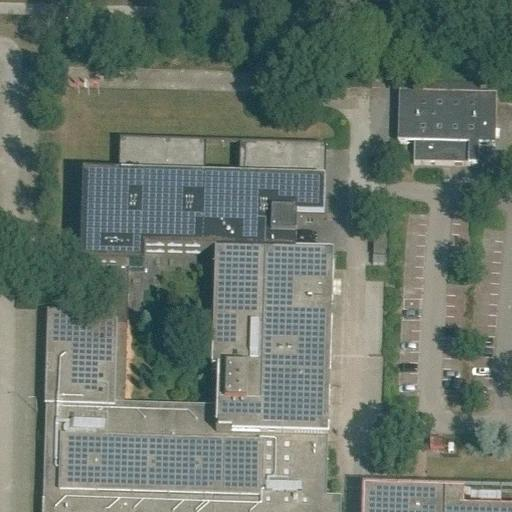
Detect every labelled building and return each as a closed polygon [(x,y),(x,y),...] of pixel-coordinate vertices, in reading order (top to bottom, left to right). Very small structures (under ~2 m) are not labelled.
[(399,145),(414,145),(414,167),(479,168),(479,147),(495,147),(496,99),(400,97),(399,145)] [(332,304),(333,258),(295,257),(296,222),(323,222),(325,148),(239,146),(238,182),(205,181),(206,145),(119,143),(118,179),(82,178),(80,271),(110,271),(109,318),(48,316),(43,511),(339,511),(339,503),(325,502),(327,442),(329,442),(329,431),(332,304)] [(394,433),(393,448),(404,449),(405,435),(405,433),(394,433)] [(431,441),(430,452),(444,452),(444,442),(431,441)] [(365,461),(384,461),(384,444),(365,444),(365,461)] [(443,495),(364,492),(363,511),(501,511),(501,497),(465,496),(443,495)]
